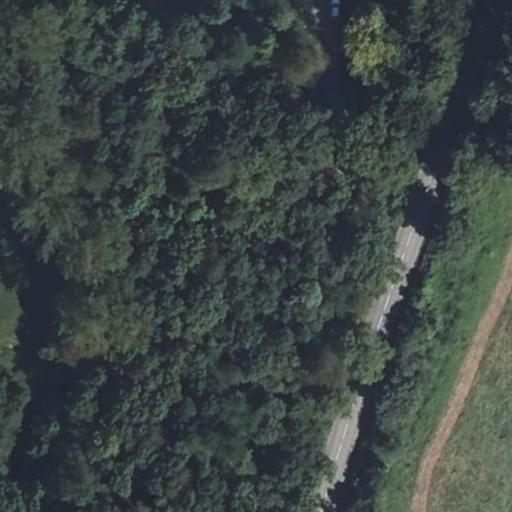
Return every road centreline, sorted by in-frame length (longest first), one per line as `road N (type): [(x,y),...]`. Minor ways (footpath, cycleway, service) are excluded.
road 1 (tertiary): [(503,0),(394,262),(322,511)]
road 2 (track): [(466,92),(414,124),(359,143),(278,134),(88,48),(44,23),(24,0)]
